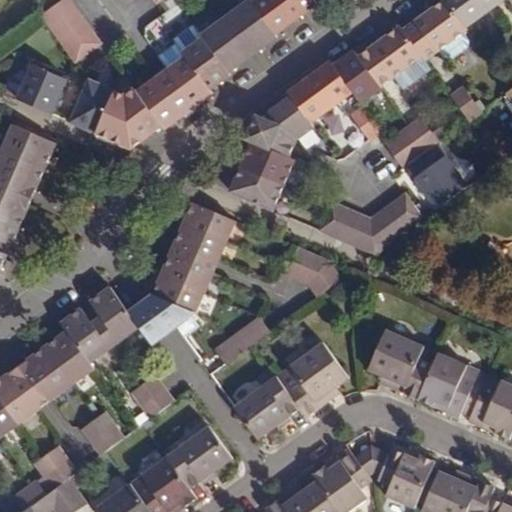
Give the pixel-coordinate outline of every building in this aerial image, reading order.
[(67,0),(53,0),(38,10),(72,58),(97,39),(67,0)] [(274,36),(273,34),(250,3),(247,0),(242,0),(227,11),(255,50),(274,36)] [(314,4),(310,0),(253,0),(250,3),(273,34),(314,4)] [(464,29),(503,0),(442,0),(444,1),(464,29)] [(401,32),(423,62),(437,52),(446,64),(474,43),(464,29),(444,1),(401,32)] [(255,50),(227,11),(221,15),(215,20),(243,57),(243,58),(250,54),(255,50)] [(197,33),(191,23),(170,38),(172,41),(207,88),(227,73),(225,71),(243,58),(243,57),(215,20),(197,33)] [(423,62),(401,32),(398,28),(356,59),(378,88),(391,79),(400,91),(429,70),(423,62)] [(207,88),(172,41),(153,55),(162,68),(188,103),(190,107),(191,106),(209,92),(207,88)] [(378,88),(356,59),(352,53),(331,68),(349,93),(358,105),(379,91),(378,88)] [(12,97),(47,112),(63,77),(27,60),(12,97)] [(331,68),(328,63),(316,71),(337,101),(349,93),(331,68)] [(188,103),(162,68),(157,72),(151,76),(179,114),(184,110),(190,107),(188,103)] [(270,111),(266,121),(277,124),(275,130),(293,138),(295,139),(310,126),(308,123),(337,101),(316,71),(286,93),(289,97),(270,111)] [(111,89),(85,77),(66,121),(126,146),(158,123),(161,127),(179,114),(151,76),(133,89),(131,85),(121,93),(111,89)] [(467,122),(479,113),(462,89),(450,99),(467,122)] [(511,134),(511,104),(507,97),(503,100),(502,103),(511,117),(511,118),(507,128),(511,134)] [(379,133),(361,109),(349,117),(367,142),(379,133)] [(266,121),(255,116),(246,140),(253,143),(288,158),(295,139),(293,138),(275,130),(277,124),(266,121)] [(407,129),(425,153),(437,144),(419,120),(407,129)] [(14,126),(3,150),(42,167),(45,168),(51,155),(47,154),(52,143),(14,126)] [(400,170),(425,153),(407,129),(382,147),(400,170)] [(498,165),(511,155),(511,138),(490,154),(498,165)] [(231,192),(274,211),(295,161),(288,158),(253,143),(231,192)] [(42,167),(3,150),(0,157),(0,178),(34,194),(40,179),(36,178),(42,167)] [(435,211),(466,189),(445,159),(414,180),(435,211)] [(45,168),(42,167),(36,178),(40,179),(45,169),(45,168)] [(0,178),(0,185),(11,191),(31,200),(34,194),(0,178)] [(11,191),(0,185),(0,194),(28,207),(31,200),(11,191)] [(0,194),(0,223),(17,232),(19,229),(15,227),(18,219),(22,221),(28,207),(0,194)] [(374,255),(422,220),(405,196),(370,221),(331,204),(319,231),(374,255)] [(184,224),(227,243),(236,223),(193,204),(184,224)] [(12,244),(17,232),(0,223),(0,252),(7,256),(9,251),(5,250),(8,242),(12,244)] [(219,263),(227,243),(184,224),(176,244),(198,254),(216,263),(218,263),(219,263)] [(171,255),(193,265),(198,254),(176,244),(173,250),(171,255)] [(294,279),(306,254),(291,247),(280,273),(294,279)] [(198,254),(193,265),(213,274),(216,269),(218,263),(216,263),(198,254)] [(320,260),(306,254),(294,279),(309,285),(320,260)] [(213,274),(193,265),(171,255),(162,276),(204,295),(213,274)] [(327,263),(320,260),(309,285),(318,297),(339,280),(327,263)] [(162,276),(153,296),(195,314),(204,295),(162,276)] [(102,318),(98,321),(115,345),(139,328),(129,314),(110,289),(91,303),(95,308),(102,318)] [(176,327),(153,296),(129,314),(139,328),(152,345),(164,336),(176,327)] [(195,314),(153,296),(176,327),(192,316),(195,314)] [(95,308),(91,311),(94,316),(95,317),(98,321),(102,318),(95,308)] [(67,332),(90,364),(115,345),(98,321),(92,326),(85,315),(81,310),(61,325),(67,332)] [(94,316),(91,311),(85,315),(92,326),(98,321),(95,317),(94,316)] [(176,327),(184,338),(200,326),(192,316),(176,327)] [(260,319),(238,335),(247,349),(269,332),(260,319)] [(415,400),(431,364),(417,358),(423,345),(383,327),(364,369),(379,376),(393,382),(390,389),(415,400)] [(46,347),(49,352),(73,385),(94,369),(90,364),(67,332),(64,334),(67,339),(60,344),(56,340),(46,347)] [(67,339),(64,334),(56,340),(60,344),(67,339)] [(247,349),(238,335),(217,350),(227,364),(247,349)] [(284,387),(300,409),(306,417),(327,402),(322,396),(335,387),(349,378),(323,342),(288,366),(297,378),(284,387)] [(49,352),(46,347),(37,354),(40,358),(49,352)] [(73,385),(49,352),(40,358),(37,354),(25,363),(51,401),(73,385)] [(431,364),(415,400),(430,406),(432,400),(459,412),(461,407),(470,388),(473,381),(460,376),(465,365),(436,352),(431,364)] [(19,367),(45,405),(51,401),(25,363),(19,367)] [(39,409),(45,405),(19,367),(13,372),(39,409)] [(0,398),(19,425),(39,409),(13,372),(0,381),(3,385),(0,386),(0,398)] [(132,392),(142,406),(165,390),(155,376),(132,392)] [(287,417),(300,409),(284,387),(276,376),(233,407),(256,439),(276,425),(273,422),(285,414),(287,417)] [(393,382),(379,376),(376,383),(390,389),(393,382)] [(511,385),(501,380),(495,391),(483,385),(480,392),(472,411),(469,417),(496,429),(494,435),(509,442),(511,435),(511,385)] [(340,393),(335,387),(322,396),(327,402),(340,393)] [(480,392),(470,388),(461,407),(472,411),(480,392)] [(165,390),(142,406),(152,419),(174,403),(165,390)] [(0,438),(19,425),(0,398),(0,438)] [(459,412),(432,400),(430,406),(456,418),(459,412)] [(82,429),(92,442),(115,425),(105,412),(82,429)] [(287,417),(285,414),(273,422),(276,425),(278,428),(290,420),(287,417)] [(496,429),(469,417),(466,423),(494,435),(496,429)] [(125,439),(115,425),(92,442),(102,455),(125,439)] [(232,457),(208,425),(166,456),(190,489),(201,480),(199,476),(211,468),(214,470),(232,457)] [(416,455),(389,443),(387,449),(413,460),(416,455)] [(372,472),(369,445),(353,457),(366,476),(372,472)] [(369,445),(372,472),(376,474),(385,453),(369,445)] [(35,464),(45,477),(68,460),(58,446),(35,464)] [(349,452),(346,447),(322,465),(326,470),(349,452)] [(376,474),(373,480),(386,486),(382,496),(411,509),(415,498),(423,480),(431,461),(416,455),(413,460),(387,449),(385,453),(376,474)] [(313,480),(337,511),(344,511),(365,497),(358,488),(369,480),(366,476),(353,457),(349,452),(326,470),(322,465),(309,474),(313,480)] [(147,484),(136,491),(151,511),(165,511),(180,501),(183,506),(196,497),(190,489),(166,456),(140,474),(147,484)] [(55,491),(57,489),(70,479),(78,474),(68,460),(45,477),(55,491)] [(214,470),(211,468),(199,476),(201,480),(204,484),(217,475),(214,470)] [(468,477),(454,471),(451,478),(465,485),(468,477)] [(481,511),(488,498),(493,488),(468,477),(465,485),(451,478),(436,472),(431,483),(423,502),(418,511),(481,511)] [(70,479),(57,489),(74,511),(77,511),(89,504),(70,479)] [(337,511),(313,480),(301,489),(288,498),(284,493),(262,508),(264,511),(337,511)] [(431,483),(423,480),(415,498),(423,502),(431,483)] [(13,498),(22,511),(26,511),(48,496),(37,481),(13,498)] [(151,511),(136,491),(129,482),(95,507),(98,511),(151,511)] [(301,489),(297,483),(284,493),(288,498),(301,489)] [(74,511),(57,489),(55,491),(48,496),(26,511),(54,511),(56,511),(74,511)] [(501,503),(488,498),(481,511),(511,511),(499,507),(501,503)] [(511,502),(503,499),(501,503),(499,507),(511,511),(511,502)] [(174,511),(183,506),(180,501),(165,511),(174,511)]
